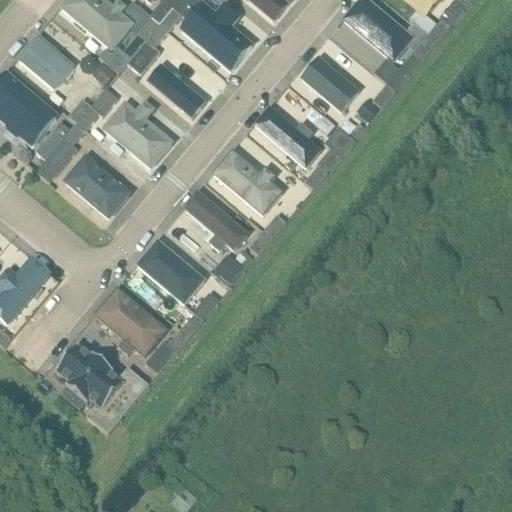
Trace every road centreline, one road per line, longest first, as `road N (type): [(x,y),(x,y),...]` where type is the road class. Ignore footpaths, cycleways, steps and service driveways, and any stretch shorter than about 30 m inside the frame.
road 1 (residential): [(331,0),(99,273)]
road 2 (residential): [(99,273),(0,189)]
